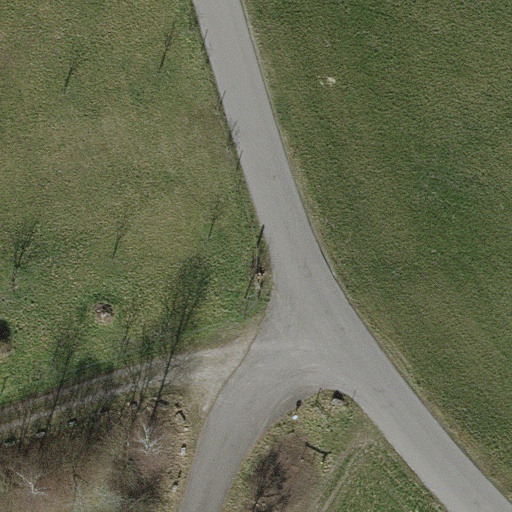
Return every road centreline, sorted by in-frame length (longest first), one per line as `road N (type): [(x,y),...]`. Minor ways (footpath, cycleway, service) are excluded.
road 1 (tertiary): [(219,0),(291,235),(333,326),(397,412),(489,511)]
road 2 (track): [(267,374),(169,370),(0,428)]
road 3 (track): [(333,326),(267,374),(212,465),(199,511)]
